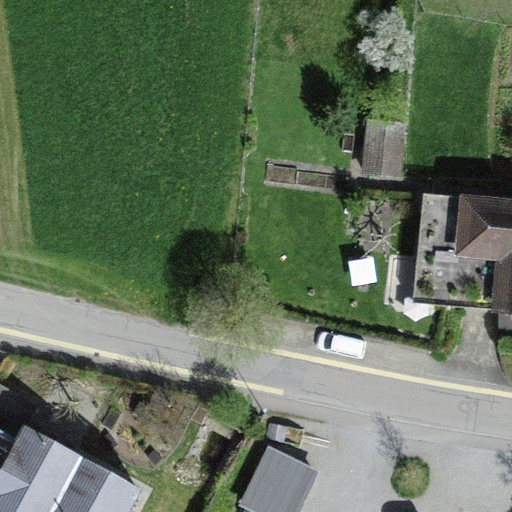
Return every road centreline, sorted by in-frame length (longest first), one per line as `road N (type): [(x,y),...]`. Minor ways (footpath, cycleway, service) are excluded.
road 1 (residential): [(511,407),(253,360)]
road 2 (unclassified): [(253,360),(0,306)]
